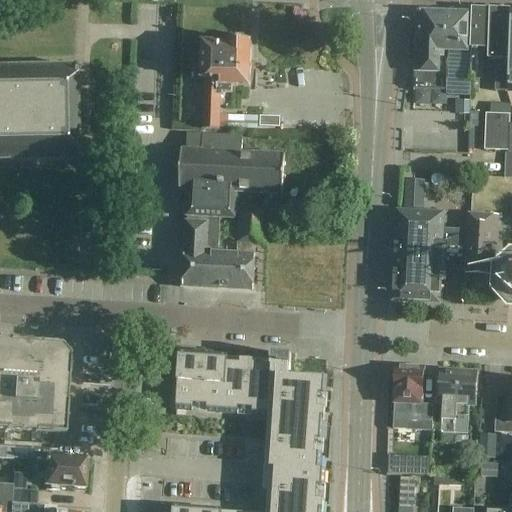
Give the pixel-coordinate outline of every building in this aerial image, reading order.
[(468,52),(469,24),(469,15),(459,14),(457,11),(449,11),(446,14),(443,14),(442,51),(443,52),(468,52)] [(472,12),(472,15),(472,27),(470,80),(480,81),(481,52),(489,52),(491,12),(472,12)] [(509,24),(509,13),(491,12),(489,52),(489,62),(497,62),(497,69),(494,69),(494,92),(505,92),(505,86),(506,86),(509,24)] [(442,51),(443,14),(417,13),(416,28),(415,28),(414,65),(415,65),(415,73),(414,89),(446,91),(447,74),(448,59),(443,58),(443,52),(442,51)] [(250,89),(252,44),(249,43),(243,36),(236,36),(230,43),(227,43),(227,45),(202,44),(202,46),(192,46),(192,62),(202,63),(201,81),(204,81),(203,130),(220,131),(222,94),(233,94),(233,88),(250,89)] [(0,162),(78,162),(77,67),(0,67),(0,162)] [(509,155),(511,154),(511,125),(510,126),(510,117),(486,116),(485,152),(509,153),(509,155)] [(247,131),(247,118),(232,118),(232,131),(247,131)] [(242,154),(243,138),(187,135),(187,151),(181,151),(179,191),(187,192),(186,217),(187,217),(187,223),(219,225),(219,219),(235,220),(236,194),(283,197),(285,157),(242,154)] [(468,183),(457,178),(452,188),(463,193),(468,183)] [(424,183),(406,182),(404,208),(423,209),(424,183)] [(219,225),(187,223),(185,223),(183,278),(182,288),(195,289),(218,291),(253,293),(253,289),(256,246),(266,247),(268,211),(239,210),(236,255),(220,254),(218,254),(220,225),(219,225)] [(392,303),(440,305),(441,282),(445,282),(447,245),(442,244),(444,215),(397,212),(392,303)] [(496,248),(498,217),(469,216),(468,233),(467,246),(465,275),(490,276),(491,247),(496,248)] [(468,233),(455,232),(454,245),(467,246),(468,233)] [(511,260),(511,261),(511,262),(502,271),(501,270),(499,274),(500,275),(500,287),(499,288),(500,291),(501,291),(510,300),(509,302),(511,302),(511,260)] [(265,349),(283,350),(283,334),(265,333),(265,349)] [(65,435),(69,361),(70,356),(61,345),(55,345),(0,341),(0,448),(13,449),(13,450),(28,451),(28,450),(32,450),(32,442),(35,442),(35,434),(65,435)] [(290,377),(291,363),(291,356),(271,355),(270,366),(179,360),(176,410),(269,417),(272,377),(277,377),(270,470),(275,470),(271,511),(322,511),(326,471),(321,470),(323,441),(326,441),(327,424),(324,424),(327,379),(290,377)] [(395,368),(394,395),(395,395),(393,431),(432,433),(434,407),(421,406),(422,397),(423,397),(424,370),(395,368)] [(442,433),(455,434),(459,372),(444,371),(444,373),(439,373),(438,380),(437,404),(444,405),(442,433)] [(476,408),(477,389),(478,375),(473,375),(474,373),(459,372),(455,434),(467,434),(469,407),(476,408)] [(511,381),(509,407),(497,406),(495,434),(511,434),(511,381)] [(496,436),(482,435),(480,459),(495,460),(496,436)] [(0,460),(12,461),(13,450),(13,449),(0,448),(0,460)] [(83,490),(84,477),(85,460),(57,458),(58,452),(32,450),(28,450),(28,451),(27,463),(46,464),(44,487),(49,487),(51,491),(58,492),(61,488),(83,490)] [(13,463),(13,490),(27,491),(27,464),(13,463)] [(402,479),(400,509),(414,510),(416,480),(402,479)] [(10,511),(11,505),(12,491),(13,487),(0,485),(0,511),(10,511)] [(38,493),(12,491),(11,505),(28,506),(37,507),(38,493)]
